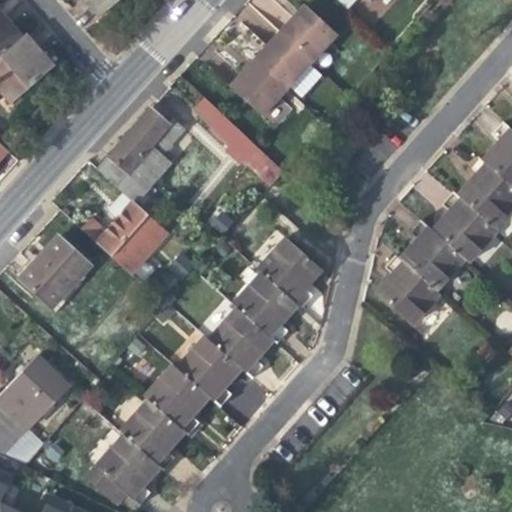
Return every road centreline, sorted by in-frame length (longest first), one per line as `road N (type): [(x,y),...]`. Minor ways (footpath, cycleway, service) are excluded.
road 1 (residential): [(217,509),(236,460),(327,357),(374,200),(511,45)]
road 2 (unclassified): [(116,90),(0,216)]
road 3 (unclassified): [(200,0),(116,90)]
